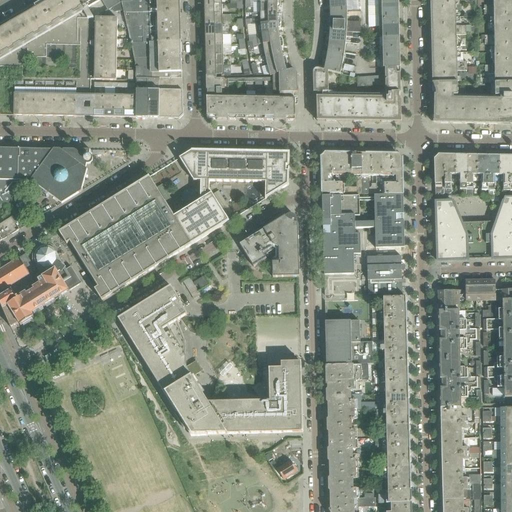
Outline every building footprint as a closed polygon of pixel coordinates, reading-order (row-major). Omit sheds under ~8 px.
[(15,102),(16,55),(14,55),(14,52),(16,52),(16,36),(78,37),(78,19),(96,19),(89,8),(84,0),(45,0),(0,26),(0,114),(7,115),(8,107),(15,107),(15,102)] [(180,12),(179,0),(133,0),(132,3),(126,2),(127,0),(123,0),(122,2),(123,11),(124,15),(180,12)] [(465,6),(465,0),(430,0),(430,1),(432,1),(431,10),(431,19),(456,18),(456,6),(465,6)] [(511,0),(493,0),(494,6),(484,6),(484,15),(494,15),(494,24),(511,24),(511,0)] [(347,9),(346,1),(326,2),(326,3),(327,6),(328,7),(330,7),(330,12),(347,12),(347,9)] [(122,2),(118,4),(112,8),(115,13),(123,11),(122,2)] [(279,8),(280,5),(281,3),(260,3),(260,13),(260,14),(277,13),(277,8),(279,8)] [(222,15),(222,5),(204,5),(205,15),(222,15)] [(399,16),(398,5),(378,6),(379,16),(399,16)] [(181,42),(181,27),(180,12),(124,15),(127,26),(131,44),(181,42)] [(347,22),(347,12),(330,12),(330,16),(328,16),(327,18),(327,21),(327,22),(347,22)] [(281,23),(280,17),(277,18),(277,13),(260,14),(250,14),(250,20),(251,20),(251,24),(261,24),(281,23)] [(231,25),(231,16),(222,16),(222,15),(205,15),(205,26),(223,25),(231,25)] [(399,26),(399,16),(379,16),(379,26),(399,26)] [(466,36),(466,27),(456,27),(456,18),(431,19),(431,31),(432,31),(431,40),(432,55),(457,54),(456,36),(466,36)] [(118,30),(118,19),(103,19),(103,29),(118,30)] [(347,31),(347,23),(347,22),(327,22),(327,24),(328,27),(330,27),(330,32),(347,33),(347,31)] [(279,32),(278,28),(280,28),(281,23),(261,24),(261,25),(256,25),(257,34),(279,32)] [(511,24),(494,24),(494,36),(484,36),(484,45),(494,45),(494,54),(511,53),(511,24)] [(223,35),(223,25),(205,26),(205,36),(223,35)] [(399,36),(399,26),(379,26),(379,37),(399,36)] [(117,40),(118,30),(103,29),(103,39),(117,40)] [(283,41),(282,38),(281,37),(279,37),(279,32),(257,34),(258,46),(263,45),(283,42),(283,41)] [(346,43),(347,33),(330,32),(329,36),(327,36),(327,37),(326,40),(326,41),(346,43)] [(223,46),(223,35),(205,36),(205,46),(223,46)] [(399,46),(399,36),(379,37),(379,46),(399,46)] [(117,50),(117,40),(103,39),(102,50),(117,50)] [(344,54),(346,45),(346,43),(326,41),(325,43),(326,46),(328,47),(328,51),(344,54)] [(182,73),(181,58),(181,42),(131,44),(134,59),(137,59),(137,70),(135,70),(136,79),(137,79),(148,79),(160,79),(171,79),(182,79),(182,73)] [(282,52),(281,48),(283,47),(283,44),(283,42),(263,45),(264,50),(265,55),(282,52)] [(223,56),(223,46),(205,46),(206,56),(223,56)] [(400,56),(399,46),(379,46),(380,57),(400,56)] [(117,60),(117,50),(102,50),(102,60),(117,60)] [(344,59),(344,54),(328,51),(327,56),(325,55),(324,57),(323,60),(343,64),(344,59)] [(287,60),(286,57),(285,56),(283,56),(282,52),(265,55),(267,63),(267,65),(287,60)] [(511,53),(494,54),(495,66),(485,66),(485,75),(495,75),(495,84),(511,84),(511,53)] [(467,71),(467,62),(457,63),(457,54),(432,55),(432,67),(433,67),(432,76),(432,84),(457,84),(457,72),(467,71)] [(224,66),(223,56),(206,56),(206,66),(224,66)] [(400,68),(400,56),(380,57),(380,69),(385,69),(385,73),(385,76),(400,75),(400,73),(401,70),(400,68)] [(117,70),(117,60),(102,60),(102,70),(117,70)] [(286,71),(285,67),(287,66),(287,63),(287,60),(267,65),(270,76),(285,72),(286,71)] [(341,73),(343,64),(323,60),(322,63),(323,66),(325,66),(324,71),(328,72),(340,75),(341,73)] [(224,77),(224,66),(206,66),(206,77),(207,77),(216,77),(224,77)] [(401,123),(401,103),(401,99),(400,99),(399,93),(401,93),(400,75),(385,76),(357,78),(357,88),(370,87),(370,84),(385,84),(386,98),(323,98),(323,93),(329,93),(328,72),(324,71),(318,69),(316,69),(314,70),(313,72),(313,73),(314,93),(313,93),(313,100),(317,99),(317,122),(401,123)] [(117,81),(117,70),(102,70),(102,81),(117,81)] [(297,77),(297,75),(297,73),(296,71),(294,70),(292,70),(291,70),(286,72),(286,71),(285,72),(286,77),(286,82),(297,82),(297,77)] [(208,98),(207,98),(207,117),(211,120),(295,121),(295,105),(298,105),(298,97),(294,97),(294,93),(298,93),(298,92),(286,93),(286,82),(286,77),(285,72),(270,76),(271,76),(271,78),(216,80),(216,90),(207,90),(207,91),(208,98)] [(216,90),(216,80),(216,77),(207,77),(207,84),(206,84),(207,90),(216,90)] [(148,119),(148,79),(137,79),(137,84),(137,89),(136,97),(136,119),(148,119)] [(159,119),(159,91),(160,79),(148,79),(148,119),(159,119)] [(182,79),(171,79),(160,79),(159,91),(171,91),(183,92),(182,79)] [(297,87),(297,82),(286,82),(286,93),(298,92),(298,87),(297,87)] [(511,84),(495,84),(495,97),(501,96),(501,100),(453,99),(453,96),(458,96),(457,84),(432,84),(432,85),(433,85),(436,93),(436,95),(434,95),(434,121),(438,124),(441,124),(449,121),(450,124),(453,124),(461,121),(462,124),(465,124),(473,122),(474,124),(477,125),(477,124),(485,122),(486,125),(489,125),(497,122),(498,125),(501,125),(509,122),(511,122),(511,84)] [(170,119),(171,91),(159,91),(159,119),(170,119)] [(183,116),(183,92),(171,91),(170,119),(179,119),(183,116)] [(105,118),(105,96),(94,96),(94,117),(102,117),(102,118),(105,118)] [(115,118),(115,96),(105,96),(105,118),(105,117),(112,117),(112,118),(115,118)] [(125,118),(126,97),(115,96),(115,118),(115,117),(123,117),(123,118),(125,118)] [(136,119),(136,97),(126,97),(125,118),(126,118),(126,117),(133,117),(133,119),(136,119)] [(25,117),(26,102),(15,102),(15,107),(8,107),(7,115),(23,115),(23,117),(25,117)] [(35,117),(36,102),(26,102),(25,117),(26,117),(26,115),(33,116),(33,117),(35,117)] [(46,117),(46,102),(36,102),(35,117),(36,117),(36,116),(43,116),(43,117),(46,117)] [(56,117),(56,102),(46,102),(46,117),(46,116),(53,116),(53,117),(56,117)] [(66,117),(66,103),(56,102),(56,117),(56,116),(63,116),(63,117),(66,117)] [(76,116),(77,103),(66,103),(66,117),(66,116),(74,116),(74,118),(76,118),(76,116)] [(84,117),(85,103),(77,103),(76,116),(84,117)] [(81,192),(87,170),(86,169),(86,168),(87,164),(89,165),(91,164),(92,162),(93,161),(93,160),(93,158),(92,156),(90,155),(89,154),(90,150),(63,150),(62,151),(60,150),(54,150),(53,150),(20,150),(20,149),(19,149),(18,150),(16,150),(13,150),(13,149),(0,149),(0,199),(5,208),(9,214),(12,218),(18,215),(11,204),(12,203),(13,187),(18,187),(18,181),(19,181),(31,181),(62,204),(81,192)] [(229,222),(209,190),(210,182),(266,183),(266,187),(265,200),(289,186),(289,157),(285,153),(208,152),(208,153),(203,153),(190,152),(180,159),(191,177),(202,177),(201,185),(201,201),(174,217),(192,246),(229,222)] [(333,184),(332,177),(332,154),(325,154),(321,158),(322,185),(333,184)] [(343,185),(341,154),(332,154),(332,177),(335,177),(335,185),(343,185)] [(352,177),(351,154),(341,154),(343,185),(348,185),(348,177),(352,177)] [(362,195),(361,155),(351,154),(352,177),(355,177),(356,189),(356,195),(359,195),(362,195)] [(372,178),(372,155),(361,155),(362,195),(368,195),(368,189),(368,178),(372,178)] [(382,186),(382,155),(372,155),(372,178),(372,185),(376,185),(376,186),(382,186)] [(392,178),(391,155),(382,155),(382,186),(388,186),(388,178),(392,178)] [(403,186),(402,159),(403,159),(399,155),(391,155),(392,178),(396,178),(396,186),(403,186)] [(445,196),(445,175),(446,156),(439,156),(438,156),(434,160),(435,188),(435,196),(445,196)] [(456,176),(456,156),(446,156),(445,175),(445,196),(451,196),(450,191),(451,191),(451,176),(456,176)] [(466,197),(467,156),(456,156),(456,176),(460,176),(460,190),(460,197),(466,197)] [(473,191),(473,176),(477,176),(478,157),(467,156),(466,197),(473,197),(473,191)] [(488,191),(488,157),(478,157),(477,176),(482,176),(482,191),(488,191)] [(494,191),(494,177),(499,177),(499,157),(488,157),(488,191),(489,197),(498,197),(498,195),(498,191),(494,191)] [(509,197),(510,157),(499,157),(499,177),(503,177),(503,192),(505,192),(504,194),(503,193),(503,195),(498,195),(498,197),(509,197)] [(192,246),(174,217),(150,178),(63,231),(105,298),(107,298),(106,297),(117,291),(117,292),(192,246)] [(356,195),(356,189),(343,189),(343,185),(335,185),(333,184),(322,185),(322,194),(356,195)] [(403,196),(403,186),(396,186),(388,186),(382,186),(376,186),(376,189),(368,189),(368,195),(374,195),(386,196),(403,196)] [(234,217),(219,192),(214,195),(229,220),(234,217)] [(361,255),(360,234),(355,235),(355,229),(367,229),(375,229),(376,254),(401,253),(401,248),(405,248),(403,196),(386,196),(374,196),(375,222),(355,223),(355,217),(360,216),(359,195),(356,195),(322,194),(324,276),(354,275),(354,255),(361,255)] [(511,259),(511,197),(509,198),(505,198),(497,222),(462,223),(453,202),(436,203),(437,262),(511,259)] [(0,242),(20,230),(12,218),(9,214),(2,218),(4,222),(0,225),(0,242)] [(300,277),(298,223),(297,223),(297,222),(297,220),(296,218),(294,216),(293,216),(292,215),(290,215),(288,216),(286,218),(285,217),(239,245),(254,268),(267,260),(263,254),(275,247),(279,249),(279,262),(272,263),(273,278),(300,277)] [(53,269),(54,271),(56,274),(65,268),(66,268),(60,258),(56,252),(54,250),(52,248),(49,247),(46,247),(43,247),(40,249),(38,251),(36,253),(35,256),(34,259),(35,262),(36,265),(38,267),(41,269),(44,270),(47,271),(50,270),(53,269)] [(32,315),(58,299),(82,284),(71,267),(66,270),(65,268),(56,274),(54,271),(38,281),(40,284),(36,287),(32,279),(30,276),(37,271),(33,267),(26,254),(0,270),(0,303),(11,328),(19,323),(21,326),(34,318),(32,315)] [(402,280),(401,257),(367,258),(368,295),(402,294),(402,284),(400,284),(400,280),(402,280)] [(209,284),(204,277),(193,283),(195,287),(198,285),(201,289),(209,284)] [(476,303),(475,281),(465,282),(466,291),(459,292),(459,303),(476,303)] [(486,302),(485,281),(475,281),(476,303),(486,302)] [(502,302),(502,291),(495,291),(495,281),(485,281),(486,302),(502,302)] [(124,329),(191,437),(207,436),(207,435),(303,433),(301,363),(281,363),(281,369),(269,369),(270,402),(208,403),(192,378),(202,371),(196,362),(186,368),(185,341),(178,321),(187,315),(171,287),(122,318),(122,319),(120,320),(125,329),(124,329)] [(511,301),(511,290),(502,291),(502,302),(511,301)] [(459,303),(459,292),(438,292),(439,303),(459,303)] [(407,330),(406,297),(383,298),(383,310),(379,310),(379,315),(376,315),(376,309),(372,309),(372,320),(379,320),(383,320),(384,331),(407,330)] [(511,301),(502,302),(503,320),(484,321),(484,331),(503,331),(503,350),(511,349),(511,301)] [(459,312),(459,303),(439,303),(439,312),(459,312)] [(479,341),(479,331),(467,331),(466,321),(459,321),(459,312),(439,312),(439,332),(441,332),(442,340),(439,340),(440,361),(460,360),(460,351),(467,351),(467,341),(479,341)] [(373,365),(372,343),(360,343),(360,322),(325,322),(326,367),(361,366),(361,365),(373,365)] [(407,362),(407,346),(407,330),(384,331),(384,342),(380,342),(380,351),(384,351),(384,363),(407,362)] [(511,349),(503,350),(504,359),(497,359),(497,369),(485,369),(485,380),(497,379),(497,389),(504,389),(505,398),(511,397),(511,349)] [(480,389),(480,379),(468,379),(467,369),(460,369),(460,360),(440,361),(440,380),(442,380),(443,388),(440,388),(441,409),(461,409),(461,399),(468,399),(468,389),(480,389)] [(408,395),(408,378),(407,362),(384,363),(385,371),(373,371),(374,379),(379,379),(381,379),(381,385),(385,385),(385,395),(408,395)] [(362,381),(362,371),(367,371),(367,366),(361,366),(326,367),(327,379),(328,379),(328,390),(327,391),(327,396),(351,396),(351,391),(354,391),(354,382),(362,381)] [(409,426),(408,395),(385,395),(386,407),(381,407),(381,411),(375,411),(375,417),(386,417),(386,426),(409,426)] [(355,421),(355,411),(360,411),(360,396),(351,396),(327,396),(327,402),(329,403),(329,408),(328,408),(328,414),(329,414),(329,419),(328,420),(328,426),(353,425),(353,421),(355,421)] [(511,417),(511,408),(506,408),(500,409),(500,418),(511,417)] [(474,424),(474,425),(475,425),(475,438),(479,438),(479,409),(464,409),(461,409),(441,409),(442,440),(464,439),(464,429),(468,429),(468,424),(474,424)] [(511,425),(511,417),(500,418),(500,426),(511,425)] [(356,440),(356,431),(353,431),(353,425),(328,426),(328,431),(329,433),(329,437),(329,444),(330,444),(330,448),(329,450),(328,450),(329,455),(354,455),(361,455),(360,440),(356,440)] [(511,434),(511,425),(500,426),(500,434),(511,434)] [(410,459),(409,426),(386,426),(386,438),(382,439),(382,449),(386,449),(387,459),(410,459)] [(511,442),(511,434),(500,434),(500,443),(511,442)] [(480,459),(480,448),(469,449),(469,439),(464,439),(442,440),(442,470),(465,469),(465,461),(469,461),(469,455),(471,454),(471,459),(480,459)] [(511,450),(511,442),(500,443),(500,451),(511,450)] [(511,459),(511,450),(500,451),(501,460),(511,459)] [(357,479),(357,470),(357,461),(354,461),(354,455),(329,455),(329,461),(330,462),(330,467),(330,473),(330,478),(329,479),(329,485),(355,484),(355,479),(357,479)] [(411,491),(410,459),(387,459),(387,471),(383,471),(383,480),(387,480),(387,490),(387,491),(411,491)] [(511,467),(511,459),(501,460),(501,468),(511,467)] [(274,461),(270,464),(274,470),(278,467),(274,461)] [(297,472),(293,464),(291,461),(277,470),(284,480),(297,472)] [(511,476),(511,467),(501,468),(501,476),(511,476)] [(470,491),(470,485),(473,485),(473,501),(480,501),(480,494),(480,487),(480,476),(469,476),(469,479),(465,479),(465,469),(442,470),(443,501),(466,501),(469,500),(470,500),(470,491)] [(511,484),(511,476),(501,476),(501,485),(511,484)] [(358,499),(357,490),(355,490),(355,484),(329,485),(329,490),(330,490),(331,491),(331,496),(331,499),(331,503),(331,508),(331,510),(330,511),(338,511),(340,511),(340,508),(355,508),(355,499),(358,499)] [(511,492),(511,484),(501,485),(501,493),(511,492)] [(411,503),(411,491),(387,491),(387,490),(376,491),(376,494),(364,495),(364,499),(361,499),(358,499),(355,499),(355,508),(361,508),(376,508),(376,504),(385,504),(411,503)] [(511,501),(511,492),(501,493),(501,502),(511,501)] [(469,509),(469,500),(466,501),(443,501),(443,511),(470,511),(470,509),(469,509)] [(511,509),(511,501),(501,502),(501,510),(511,509)] [(411,511),(411,503),(385,504),(384,511),(411,511)]
